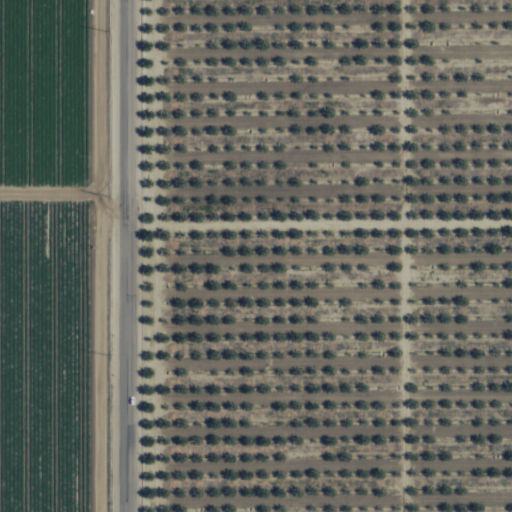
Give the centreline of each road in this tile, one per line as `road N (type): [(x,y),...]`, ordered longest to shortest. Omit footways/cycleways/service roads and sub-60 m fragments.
road 1 (track): [(98,0),(98,511)]
road 2 (residential): [(126,0),(126,511)]
